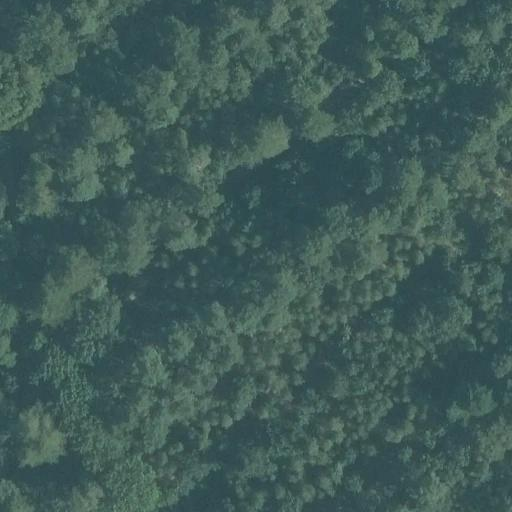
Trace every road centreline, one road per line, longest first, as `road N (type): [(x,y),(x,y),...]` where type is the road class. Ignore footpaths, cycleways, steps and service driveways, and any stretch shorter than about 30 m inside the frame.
road 1 (track): [(27,331),(458,0)]
road 2 (track): [(27,331),(0,122)]
road 3 (track): [(124,511),(27,331)]
